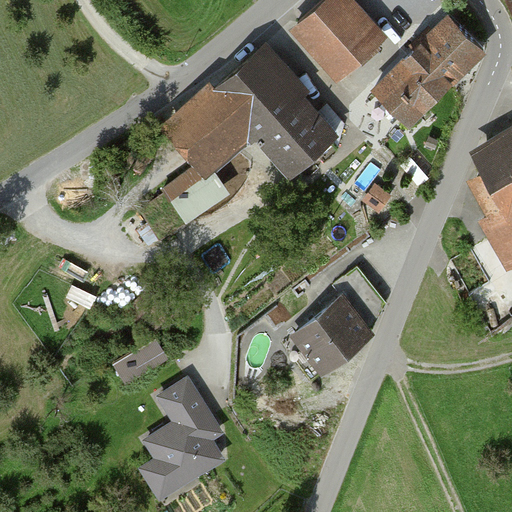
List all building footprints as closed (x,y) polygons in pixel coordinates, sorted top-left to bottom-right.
[(378,38),(343,0),(323,0),(299,22),(343,70),(378,38)] [(485,47),(452,14),(434,32),(400,65),(377,88),(410,122),(485,47)] [(318,112),(261,49),(169,131),(209,176),(259,132),(293,169),(344,124),(326,105),(318,112)] [(511,142),(482,160),(491,175),(476,183),(496,216),(485,222),(508,263),(511,260),(511,142)] [(165,187),(172,195),(198,177),(193,167),(165,187)] [(186,218),(168,192),(143,208),(152,222),(143,227),(152,241),(186,218)] [(344,296),(285,343),(312,376),(370,330),(385,300),(358,266),(335,285),(344,296)] [(181,294),(171,283),(161,292),(171,303),(181,294)] [(165,310),(147,291),(129,309),(146,328),(165,310)] [(124,374),(161,351),(152,338),(116,361),(124,374)] [(226,429),(193,374),(162,392),(180,422),(149,440),(160,457),(144,467),(164,500),(232,459),(218,434),(226,429)]
